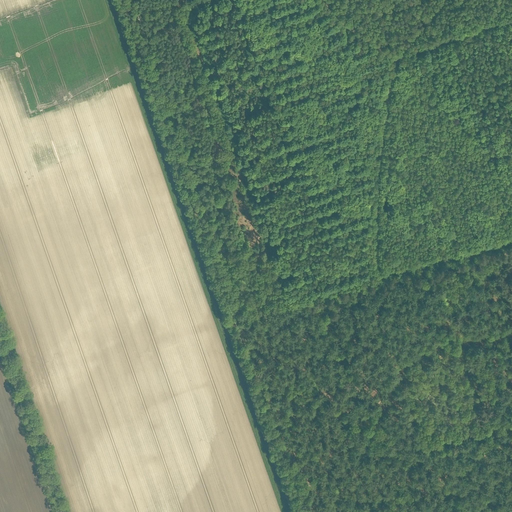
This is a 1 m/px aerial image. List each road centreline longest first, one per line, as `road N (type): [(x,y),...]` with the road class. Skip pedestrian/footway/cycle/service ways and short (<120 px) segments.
road 1 (track): [(245,346),(317,403),(389,440),(428,443),(511,425)]
road 2 (unclassified): [(0,318),(64,511)]
road 3 (track): [(511,152),(494,155),(479,146),(400,64)]
road 4 (track): [(400,64),(414,52),(511,20)]
